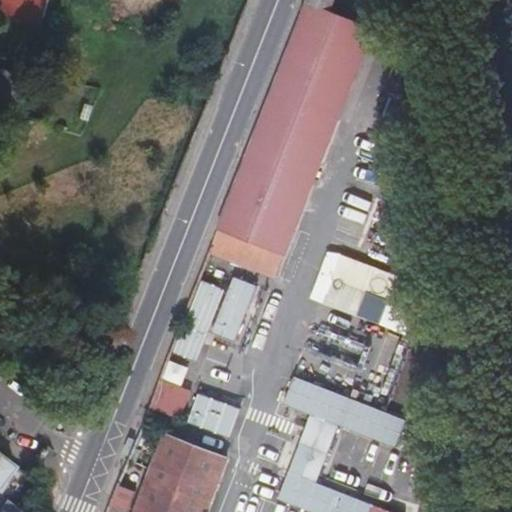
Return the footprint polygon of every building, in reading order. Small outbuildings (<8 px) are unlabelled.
[(331,12),(335,0),(303,0),(208,248),(237,260),(274,276),(371,28),(331,12)] [(193,372),(237,260),(208,248),(147,405),(183,418),(192,392),(173,383),(179,367),(193,372)] [(401,276),(329,251),(312,300),(384,325),(401,276)] [(309,412),(280,502),(310,511),(407,511),(319,483),(338,424),(398,444),(407,414),(294,378),(285,404),(309,412)] [(188,423),(231,438),(242,407),(199,391),(188,423)] [(207,511),(228,459),(162,433),(131,511),(207,511)] [(0,451),(0,495),(22,469),(0,451)]
